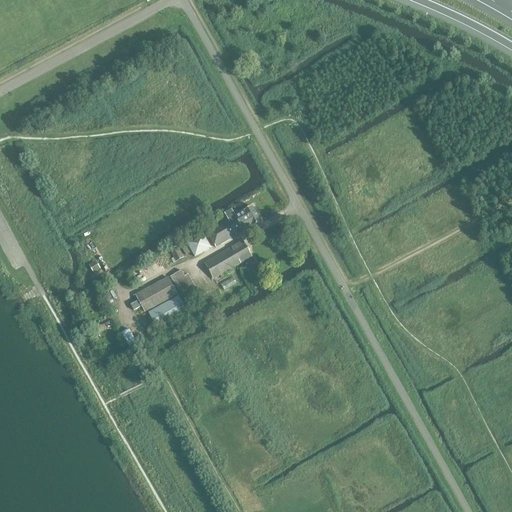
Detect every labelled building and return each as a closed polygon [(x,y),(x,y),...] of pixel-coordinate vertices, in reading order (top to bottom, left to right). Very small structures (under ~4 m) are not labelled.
[(261,222),(252,207),(235,216),(230,207),(224,210),(229,219),(206,231),(215,248),(261,222)] [(186,243),(195,258),(212,249),(203,234),(186,243)] [(243,241),(204,264),(213,279),(252,257),(243,241)] [(170,250),(176,262),(184,258),(178,247),(170,250)] [(96,261),(88,266),(92,273),(100,269),(96,261)] [(178,295),(180,298),(196,289),(188,274),(185,276),(181,270),(168,278),(177,294),(178,296),(178,295)] [(177,294),(168,278),(168,277),(135,295),(138,300),(130,305),(134,311),(142,307),(145,312),(177,294)] [(109,293),(102,296),(108,310),(115,307),(109,293)] [(178,295),(178,296),(148,312),(157,329),(187,312),(180,298),(178,295)] [(129,330),(122,334),(130,350),(137,346),(129,330)]
